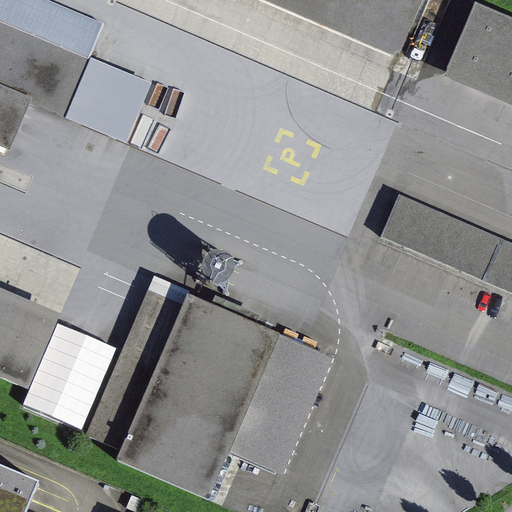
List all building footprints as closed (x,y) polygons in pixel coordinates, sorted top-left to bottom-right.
[(278,0),(409,56),(433,0),(278,0)] [(511,21),(477,7),(447,78),(511,105),(511,21)] [(161,87),(0,19),(0,141),(19,150),(39,103),(136,144),(161,87)] [(511,247),(398,199),(381,240),(511,295),(511,247)] [(346,360),(168,282),(99,439),(134,455),(131,462),(223,503),(244,456),(294,478),(346,360)] [(69,317),(0,287),(0,371),(38,388),(65,327),(69,317)] [(88,430),(122,351),(65,327),(38,388),(31,405),(88,430)] [(41,511),(53,484),(0,461),(0,511),(41,511)]
